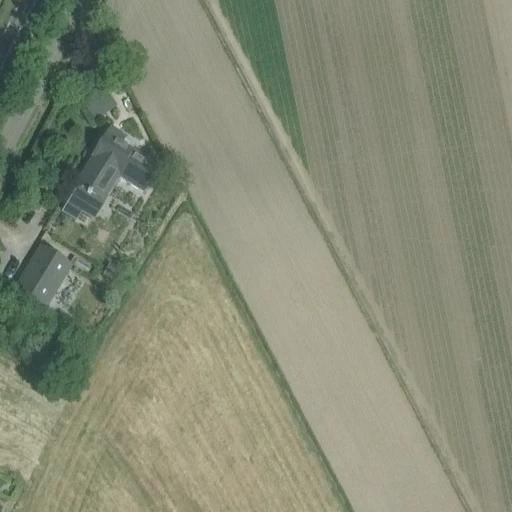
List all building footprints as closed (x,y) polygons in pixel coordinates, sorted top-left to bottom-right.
[(101,89),(81,103),(94,123),(115,108),(101,89)] [(84,170),(74,187),(100,202),(111,187),(118,175),(142,191),(151,177),(128,163),(134,153),(122,147),(120,145),(125,138),(110,129),(105,136),(92,158),(84,170)] [(56,171),(74,182),(87,160),(68,150),(56,171)] [(34,222),(51,227),(59,200),(43,195),(34,222)] [(106,265),(131,279),(146,255),(121,240),(106,265)] [(40,247),(12,293),(45,312),(72,267),(40,247)] [(0,472),(16,481),(27,461),(0,446),(0,472)]
